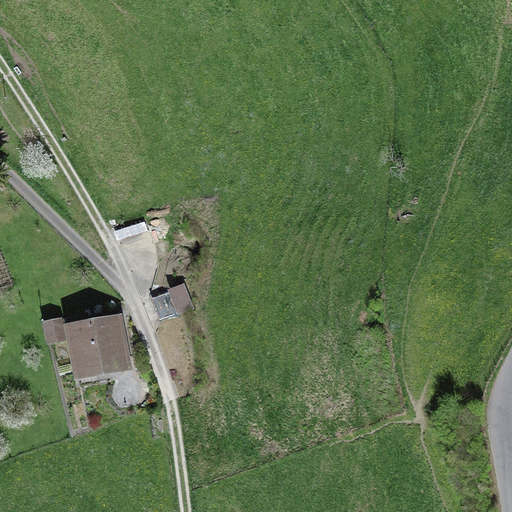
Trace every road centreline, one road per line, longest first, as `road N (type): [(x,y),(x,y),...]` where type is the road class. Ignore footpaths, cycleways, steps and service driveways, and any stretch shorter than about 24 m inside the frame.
road 1 (track): [(0,67),(87,201),(132,289)]
road 2 (track): [(132,289),(175,409),(189,511)]
road 3 (track): [(0,168),(132,289)]
